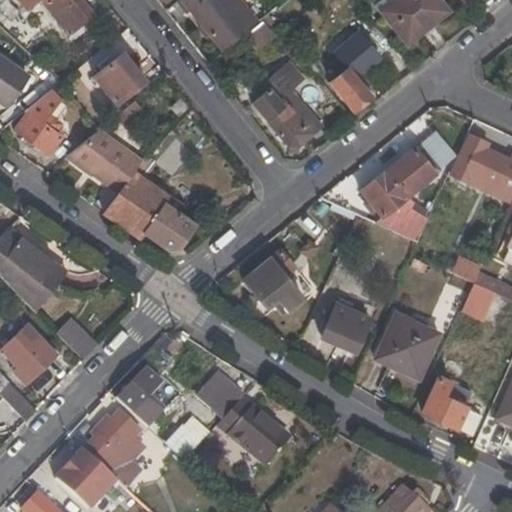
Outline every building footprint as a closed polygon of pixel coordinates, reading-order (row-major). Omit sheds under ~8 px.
[(94,17),(80,0),(13,0),(23,12),(38,0),(66,37),(94,17)] [(243,35),(259,22),(241,0),(179,0),(221,53),(243,35)] [(395,0),(380,12),(405,43),(445,11),(435,0),(395,0)] [(255,50),(270,37),(259,22),(243,35),(255,50)] [(91,77),(114,106),(143,82),(121,54),(91,77)] [(0,59),(0,101),(5,105),(25,77),(0,59)] [(296,154),(296,149),(320,128),(290,93),(302,82),(285,63),(261,84),(264,90),(248,103),(287,148),(287,154),(296,154)] [(329,83),(351,111),(368,98),(346,69),(329,83)] [(58,104),(48,92),(26,109),(12,130),(47,156),(61,138),(52,132),(57,125),(44,115),(58,104)] [(141,112),(134,103),(114,119),(121,127),(141,112)] [(141,163),(98,132),(66,157),(118,194),(132,175),(141,163)] [(447,176),(507,204),(511,194),(511,155),(510,160),(485,149),(488,144),(466,134),(447,176)] [(360,190),(366,198),(375,210),(380,216),(432,175),(411,149),(360,190)] [(132,175),(118,194),(104,214),(138,238),(142,235),(165,252),(179,249),(194,228),(161,204),(165,197),(132,175)] [(360,202),(369,214),(375,210),(366,198),(360,202)] [(394,225),(412,236),(422,220),(405,209),(394,225)] [(10,228),(0,237),(0,275),(30,307),(60,267),(10,228)] [(277,297),(288,310),(311,291),(278,252),(243,279),(265,307),(277,297)] [(457,258),(451,272),(472,282),(477,272),(478,267),(457,258)] [(35,312),(67,272),(60,267),(30,307),(35,312)] [(511,300),(511,288),(477,272),(472,282),(481,286),(511,300)] [(468,317),(481,289),(471,283),(458,312),(468,317)] [(320,338),(352,353),(368,320),(335,305),(320,338)] [(416,379),(436,335),(393,316),(374,359),(416,379)] [(57,331),(84,360),(92,351),(65,322),(57,331)] [(25,384),(56,354),(27,324),(1,350),(18,367),(13,371),(25,384)] [(445,356),(438,374),(452,380),(446,396),(452,398),(465,364),(445,356)] [(162,384),(145,368),(115,400),(134,416),(150,397),(156,404),(167,392),(159,387),(162,384)] [(0,390),(0,395),(26,422),(36,411),(0,372),(0,385),(2,387),(0,390)] [(222,419),(242,397),(244,395),(222,375),(200,399),(222,419)] [(480,416),(441,399),(447,384),(435,379),(420,412),(471,436),(480,416)] [(511,383),(497,417),(511,424),(511,383)] [(256,474),(289,438),(242,397),(222,419),(216,424),(243,449),(237,456),(256,474)] [(84,451),(116,480),(126,489),(142,471),(132,462),(142,451),(135,444),(143,434),(120,414),(111,422),(106,417),(90,434),(95,439),(84,451)] [(55,480),(88,510),(116,480),(84,451),(82,450),(55,480)] [(191,452),(182,460),(188,465),(196,457),(191,452)] [(427,511),(430,509),(403,485),(379,511),(427,511)] [(22,511),(55,511),(35,494),(21,510),(22,511)] [(321,511),(332,511),(335,509),(330,503),(321,511)]
